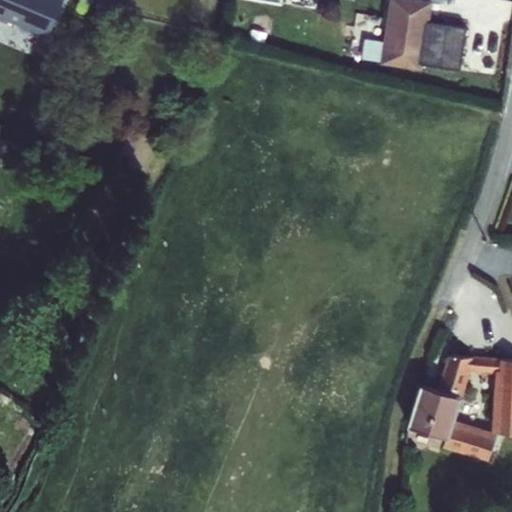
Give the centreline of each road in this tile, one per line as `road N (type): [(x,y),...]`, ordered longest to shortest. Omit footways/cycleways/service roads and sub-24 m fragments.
road 1 (track): [(386,511),(396,421),(441,299)]
road 2 (residential): [(511,123),(470,246),(441,299)]
